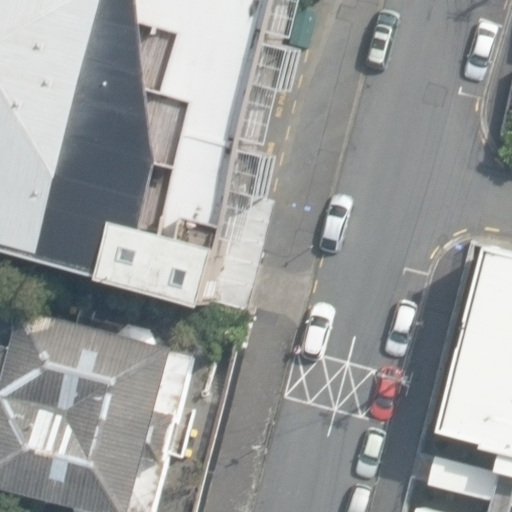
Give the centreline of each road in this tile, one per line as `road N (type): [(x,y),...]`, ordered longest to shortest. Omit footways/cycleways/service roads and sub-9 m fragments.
road 1 (residential): [(389,180),(310,511)]
road 2 (residential): [(427,0),(389,180)]
road 3 (residential): [(389,180),(511,209)]
